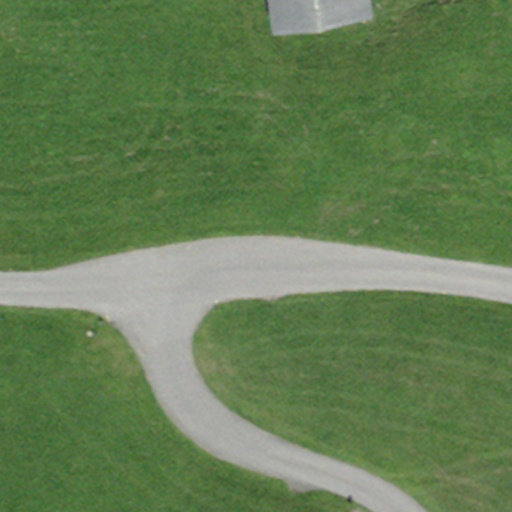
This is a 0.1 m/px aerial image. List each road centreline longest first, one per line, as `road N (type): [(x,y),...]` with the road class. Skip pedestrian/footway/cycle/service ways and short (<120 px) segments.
road 1 (unclassified): [(408,511),(240,441),(170,373),(158,285)]
road 2 (unclassified): [(158,285),(287,269),(511,294)]
road 3 (unclassified): [(0,288),(158,285)]
